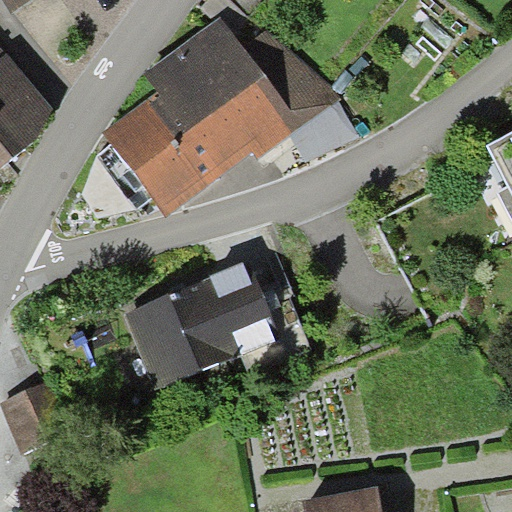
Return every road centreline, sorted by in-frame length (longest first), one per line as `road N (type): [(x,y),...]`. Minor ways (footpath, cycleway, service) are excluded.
road 1 (residential): [(2,272),(145,242),(343,177),(511,54)]
road 2 (residential): [(157,0),(2,272)]
